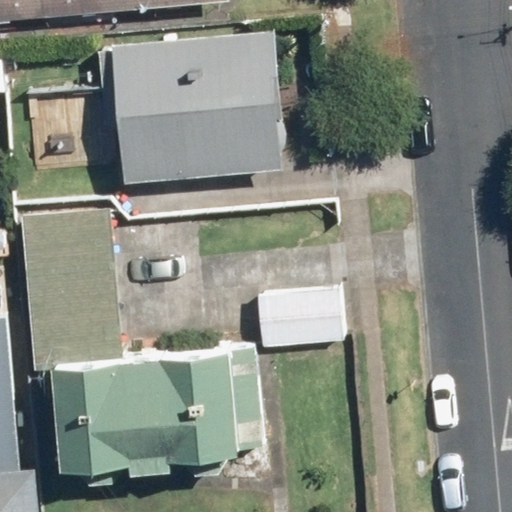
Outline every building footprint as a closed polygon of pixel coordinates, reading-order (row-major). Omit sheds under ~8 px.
[(0,0),(0,22),(230,1),(230,0),(0,0)] [(129,172),(290,159),(278,21),(118,34),(129,172)] [(108,204),(30,212),(44,355),(58,351),(123,347),(108,204)] [(261,286),(266,339),(347,331),(341,278),(261,286)] [(40,511),(14,293),(0,294),(0,511),(40,511)] [(58,351),(65,460),(137,455),(138,470),(180,467),(179,448),(263,442),(256,338),(123,347),(58,351)]
